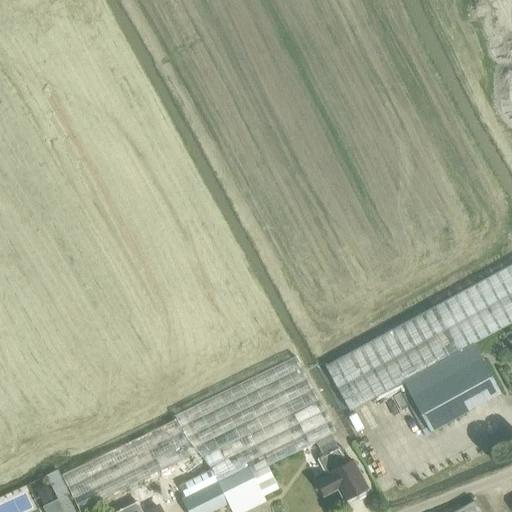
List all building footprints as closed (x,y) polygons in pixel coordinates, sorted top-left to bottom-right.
[(511,265),(324,368),(348,413),(403,385),(429,433),(499,395),(473,346),(511,324),(511,265)] [(293,357),(173,416),(176,421),(184,438),(197,453),(210,467),(227,506),(229,511),(245,511),(265,502),(263,498),(270,494),(276,491),(267,467),(315,443),(331,435),(335,433),(293,357)] [(117,449),(61,476),(78,511),(169,468),(197,453),(184,438),(176,421),(117,449)] [(338,448),(331,435),(315,443),(322,456),(317,459),(325,475),(314,480),(322,498),(333,492),(336,491),(343,504),(352,499),(357,500),(363,497),(364,493),(367,491),(352,461),(346,464),(338,448)] [(210,470),(178,486),(184,497),(180,499),(186,511),(213,511),(227,506),(210,470)] [(63,511),(57,499),(42,506),(44,511),(63,511)] [(142,511),(137,502),(115,511),(160,511),(158,507),(147,511),(142,511)] [(456,511),(478,511),(473,503),(456,511)]
